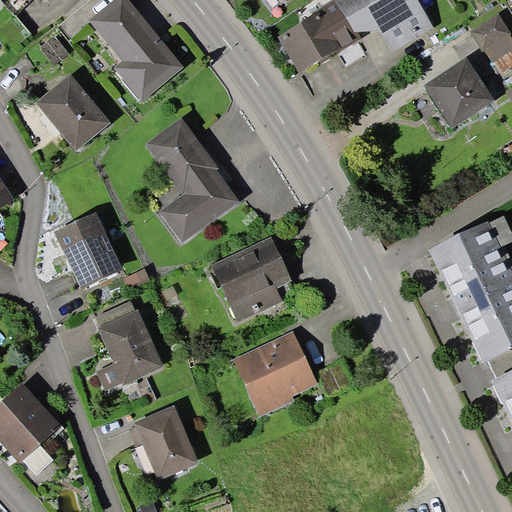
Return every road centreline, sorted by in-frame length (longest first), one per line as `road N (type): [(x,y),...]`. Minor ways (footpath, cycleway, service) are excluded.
road 1 (primary): [(190,0),(255,81),(354,244),(485,511)]
road 2 (residential): [(0,126),(31,179),(25,293),(110,511)]
